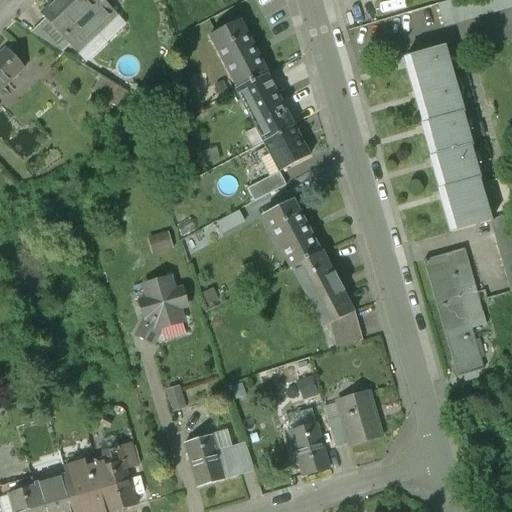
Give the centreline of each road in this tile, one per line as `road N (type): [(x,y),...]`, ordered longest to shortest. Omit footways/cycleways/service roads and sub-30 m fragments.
road 1 (residential): [(312,0),(440,458)]
road 2 (residential): [(260,511),(440,458)]
